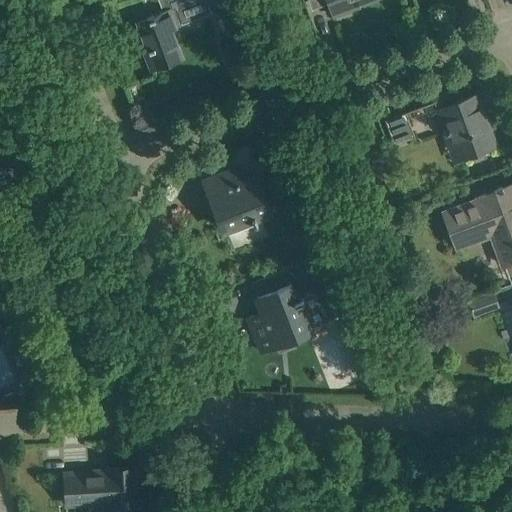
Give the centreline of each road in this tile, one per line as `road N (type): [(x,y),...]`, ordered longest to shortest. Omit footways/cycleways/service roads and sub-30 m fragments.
road 1 (residential): [(420,420),(296,101)]
road 2 (residential): [(96,419),(0,154)]
road 3 (residential): [(216,412),(119,160)]
road 4 (residential): [(296,101),(506,32)]
road 5 (residential): [(420,420),(216,412)]
road 6 (residential): [(119,160),(296,101)]
road 7 (residential): [(119,160),(56,0)]
road 8 (residential): [(216,412),(96,419)]
